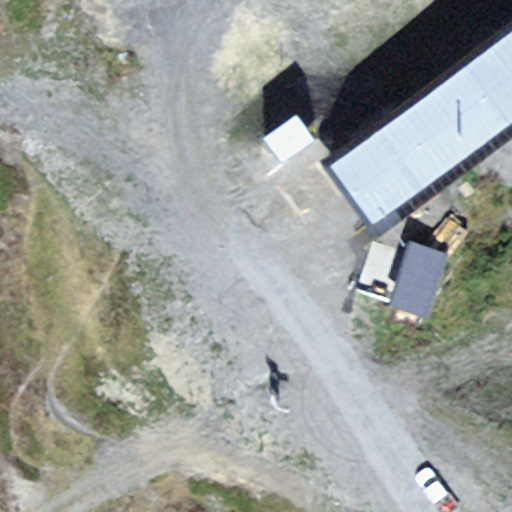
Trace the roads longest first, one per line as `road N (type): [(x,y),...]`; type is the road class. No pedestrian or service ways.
road 1 (track): [(428,511),(360,389),(268,259),(325,138)]
road 2 (track): [(63,511),(149,450),(360,389)]
